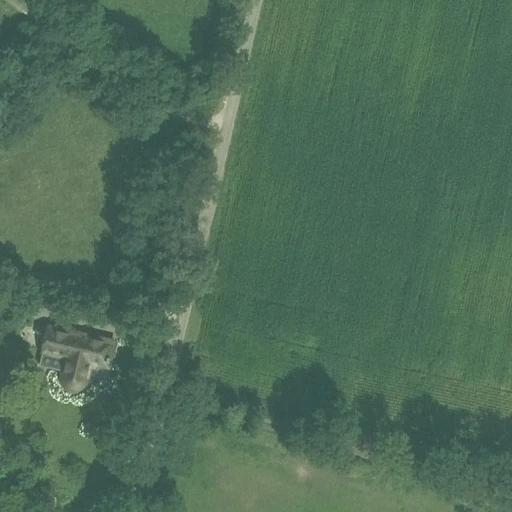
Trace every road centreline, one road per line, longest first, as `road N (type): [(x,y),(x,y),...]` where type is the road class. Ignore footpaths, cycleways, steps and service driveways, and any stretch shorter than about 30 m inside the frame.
road 1 (unclassified): [(137,511),(256,0)]
road 2 (unknown): [(37,0),(226,126)]
road 3 (track): [(183,316),(0,273)]
